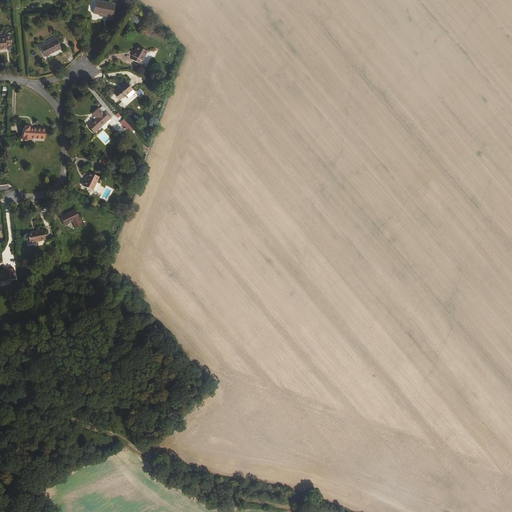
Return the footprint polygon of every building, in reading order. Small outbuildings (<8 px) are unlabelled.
[(113,6),(94,2),(92,14),(99,15),(99,17),(111,19),(113,6)] [(10,45),(9,35),(3,36),(3,38),(0,38),(0,49),(5,49),(5,46),(10,45)] [(55,40),(39,48),(43,57),(59,49),(55,40)] [(147,52),(137,46),(131,55),(133,56),(131,60),(138,64),(140,60),(142,61),(147,52)] [(131,91),(125,84),(119,89),(119,88),(112,94),(119,102),(131,91)] [(121,101),(118,104),(123,109),(126,106),(121,101)] [(100,107),(93,113),(97,117),(88,124),(95,132),(110,118),(104,110),(103,111),(100,107)] [(123,118),(119,122),(128,132),(132,128),(123,118)] [(25,127),(25,131),(24,139),(31,140),(31,137),(46,139),(47,129),(31,127),(31,125),(26,125),(26,127),(25,127)] [(86,174),(81,183),(90,188),(97,175),(86,169),(84,173),(86,174)] [(73,208),(59,216),(64,225),(71,220),(75,226),(81,222),(73,208)] [(43,229),(27,232),(29,242),(45,239),(43,229)] [(5,267),(0,267),(0,279),(7,278),(7,275),(11,274),(10,264),(5,265),(5,267)]
